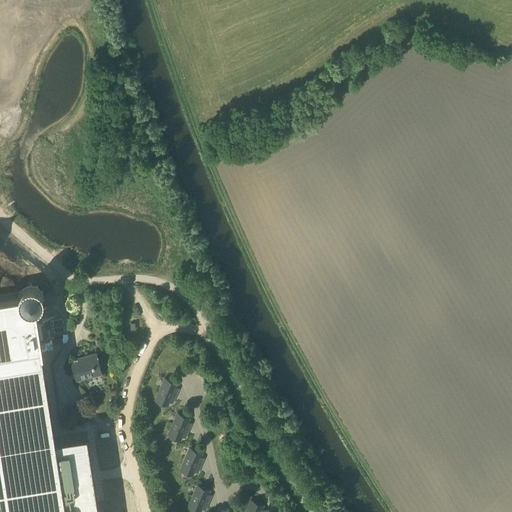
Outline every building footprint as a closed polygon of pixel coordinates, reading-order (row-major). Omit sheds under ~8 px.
[(0,511),(99,511),(88,431),(55,438),(31,298),(0,300),(0,511)] [(51,328),(49,317),(42,318),(44,329),(51,328)] [(76,380),(101,374),(96,353),(71,360),(76,380)] [(172,401),(177,390),(174,388),(176,383),(164,378),(155,399),(167,405),(169,400),(172,401)] [(73,420),(83,423),(87,409),(77,407),(73,420)] [(185,436),(190,424),(187,423),(189,418),(177,413),(168,434),(180,439),(182,435),(185,436)] [(197,471),(202,459),(199,458),(201,453),(189,448),(180,469),(192,474),(194,470),(197,471)] [(205,508),(210,496),(207,495),(209,490),(197,485),(188,506),(200,511),(202,507),(205,508)] [(263,511),(264,511),(260,510),(263,505),(250,500),(245,511),(263,511)]
